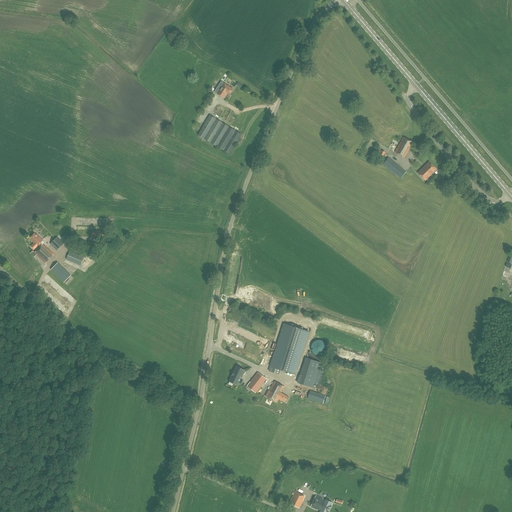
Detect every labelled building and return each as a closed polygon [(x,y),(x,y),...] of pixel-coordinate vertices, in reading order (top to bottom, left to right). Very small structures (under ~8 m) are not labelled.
[(229,95),(233,89),(224,83),(216,93),(224,99),(224,98),(225,99),(229,94),(229,95)] [(230,154),(242,135),(210,116),(198,135),(230,154)] [(405,157),(413,142),(403,137),(395,152),(405,157)] [(401,178),(406,172),(389,158),(384,164),(401,178)] [(425,180),(437,169),(429,162),(418,173),(425,180)] [(35,233),(30,238),(33,240),(32,241),(35,243),(31,247),(34,249),(38,245),(40,247),(42,245),(40,243),(43,241),(38,235),(37,236),(35,233)] [(57,251),(64,244),(57,237),(50,244),(57,251)] [(54,255),(43,244),(40,247),(35,252),(33,251),(31,253),(35,257),(37,255),(45,264),(54,255)] [(81,255),(83,248),(73,244),(71,247),(70,251),(77,254),(81,255)] [(81,265),(84,257),(70,252),(67,259),(81,265)] [(309,332),(285,324),(278,345),(302,353),(309,332)] [(295,374),(302,353),(278,345),(271,366),(281,370),(295,374)] [(313,387),(314,385),(321,362),(306,358),(298,383),(313,387)] [(237,366),(229,381),(237,385),(245,370),(237,366)] [(256,393),(267,379),(258,372),(247,386),(256,393)] [(285,402),(288,397),(281,393),(284,387),(274,381),(269,391),(266,396),(276,402),(277,400),(278,401),(279,399),(285,402)] [(326,396),(310,391),(308,398),(323,403),(326,396)] [(299,508),(306,496),(296,491),(289,503),(299,508)] [(327,511),(332,503),(330,503),(331,502),(326,499),(325,500),(316,495),(311,506),(320,511),(319,511),(327,511)]
